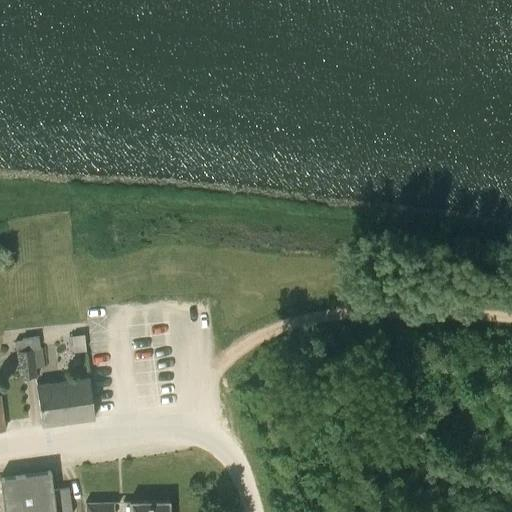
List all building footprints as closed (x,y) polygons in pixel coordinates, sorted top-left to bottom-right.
[(15,340),(17,367),(43,365),(41,347),(37,347),(35,338),(15,340)] [(36,383),(41,422),(94,415),(89,377),(36,383)] [(50,471),(0,477),(0,481),(3,511),(71,511),(69,488),(53,490),(50,471)] [(86,501),(85,511),(113,511),(113,500),(86,501)] [(129,501),(128,511),(169,511),(170,500),(129,501)]
